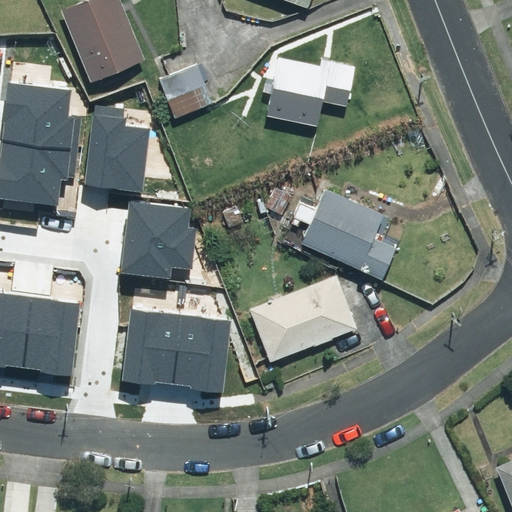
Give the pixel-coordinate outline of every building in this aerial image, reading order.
[(147,54),(124,0),(78,0),(68,5),(98,75),(147,54)] [(322,54),(321,58),(280,51),(270,110),(322,119),(327,95),(351,99),(357,59),(322,54)] [(217,97),(199,61),(165,77),(183,114),(217,97)] [(8,83),(0,149),(0,199),(59,206),(73,91),(8,83)] [(84,184),(143,192),(150,129),(125,126),(126,118),(93,114),(84,184)] [(294,189),(277,181),(266,204),(283,213),(294,189)] [(386,218),(326,191),(302,244),(381,279),(395,248),(376,239),(386,218)] [(191,209),(129,202),(121,273),(170,279),(172,267),(192,269),(197,229),(189,228),(191,209)] [(116,210),(85,206),(79,250),(110,254),(116,210)] [(336,279),(251,308),(269,359),(353,329),(336,279)] [(79,301),(0,292),(0,367),(70,376),(79,301)] [(231,321),(131,309),(122,381),(222,393),(231,321)] [(511,457),(502,462),(511,485),(511,457)]
